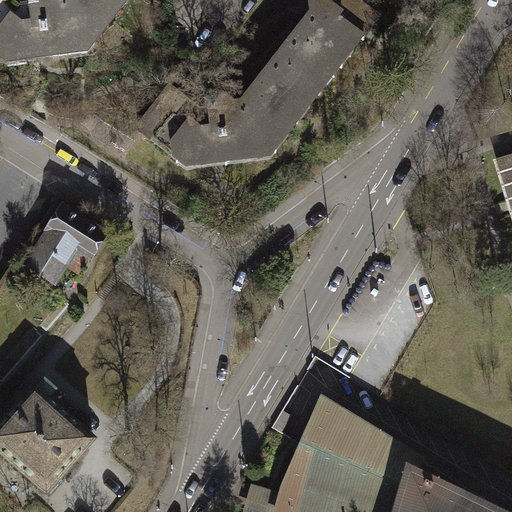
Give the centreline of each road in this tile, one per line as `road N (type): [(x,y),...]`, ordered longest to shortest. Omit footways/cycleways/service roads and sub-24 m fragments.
road 1 (secondary): [(394,174),(213,469)]
road 2 (residential): [(227,269),(0,126)]
road 3 (residential): [(227,269),(205,411),(213,469)]
road 4 (residential): [(394,174),(340,188),(227,269)]
road 5 (secondary): [(483,27),(394,174)]
